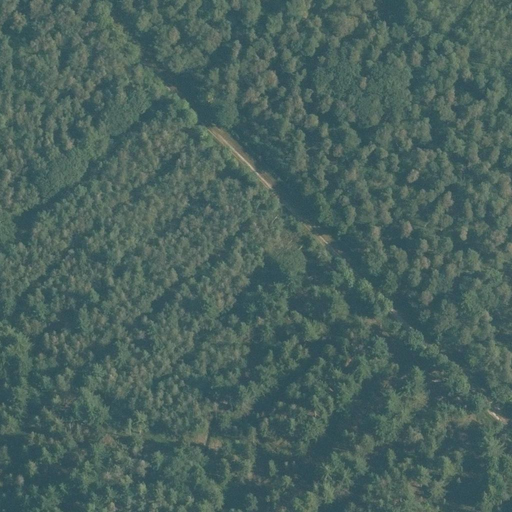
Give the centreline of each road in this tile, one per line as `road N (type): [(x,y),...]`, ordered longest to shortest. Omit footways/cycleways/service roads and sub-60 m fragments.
road 1 (track): [(511,433),(173,92)]
road 2 (track): [(173,92),(0,243)]
road 3 (track): [(83,0),(173,92)]
